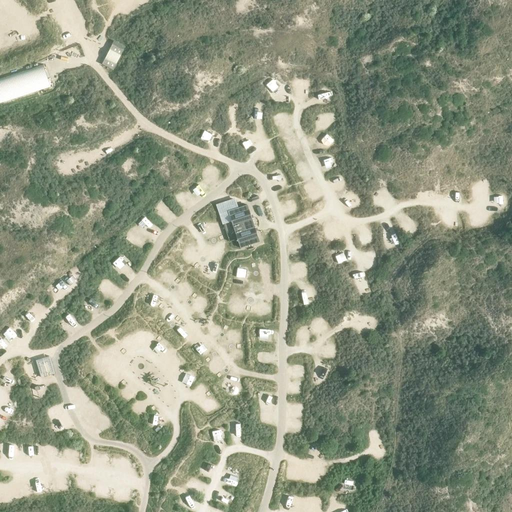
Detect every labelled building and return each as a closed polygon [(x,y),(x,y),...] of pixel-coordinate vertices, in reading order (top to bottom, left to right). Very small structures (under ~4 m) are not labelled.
[(123,47),(112,42),(102,63),(112,68),(123,47)] [(0,78),(0,103),(49,88),(42,65),(0,78)] [(272,79),(267,85),(273,91),(279,86),(272,79)] [(333,154),(323,156),(326,168),(335,166),(333,154)] [(238,208),(235,199),(216,205),(223,224),(231,221),(228,211),(238,208)] [(259,242),(250,215),(247,205),(238,208),(228,211),(231,221),(241,248),(259,242)] [(364,225),(356,226),(360,244),(368,242),(364,225)] [(118,260),(113,269),(122,274),(126,265),(118,260)] [(310,320),(314,332),(321,330),(318,318),(310,320)] [(15,344),(8,336),(0,342),(0,352),(2,355),(15,344)] [(276,353),(267,353),(267,363),(276,363),(276,353)] [(54,374),(49,356),(36,360),(41,378),(54,374)] [(0,394),(0,401),(9,402),(9,396),(0,394)] [(154,431),(164,424),(162,420),(151,427),(154,431)] [(224,428),(214,429),(214,439),(224,439),(224,428)] [(31,444),(31,455),(39,455),(39,445),(31,444)] [(44,447),(43,456),(54,456),(54,447),(44,447)]
